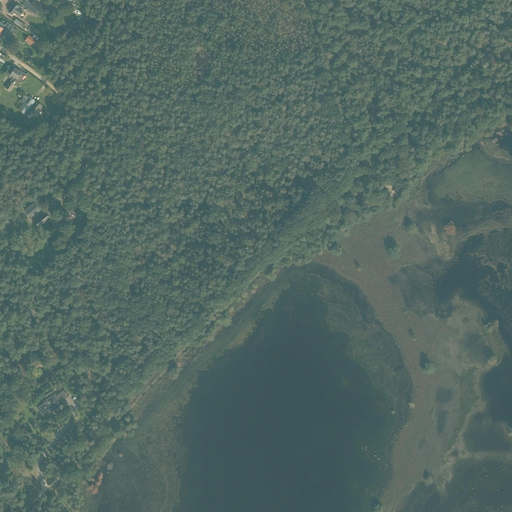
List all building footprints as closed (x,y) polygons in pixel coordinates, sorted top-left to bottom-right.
[(30,5),(41,13),(45,8),(33,0),(30,5)] [(63,0),(58,0),(71,9),(73,11),(75,8),(73,6),(69,4),(71,0),(67,0),(66,2),(63,0)] [(21,5),(30,11),(29,13),(33,14),(35,14),(37,11),(24,2),(21,5)] [(9,14),(12,16),(13,14),(14,13),(18,16),(22,11),(21,11),(23,8),(18,5),(17,7),(13,4),(8,11),(10,12),(9,14)] [(0,33),(4,35),(6,32),(8,29),(11,31),(14,27),(10,25),(7,23),(5,26),(0,22),(0,33)] [(26,39),(35,45),(34,47),(37,49),(41,44),(29,35),(26,39)] [(11,79),(5,88),(9,91),(13,86),(12,85),(16,79),(17,77),(22,80),(25,74),(20,71),(19,72),(14,68),(11,73),(8,71),(6,74),(8,76),(9,75),(13,77),(11,79)] [(26,101),(18,110),(24,115),(29,108),(30,109),(29,110),(34,114),(40,106),(29,97),(26,101)] [(24,211),(25,212),(28,217),(39,209),(34,203),(24,211)] [(63,213),(69,221),(77,215),(71,207),(63,213)] [(42,215),(33,222),(38,228),(46,221),(42,215)] [(43,403),(37,408),(42,416),(50,410),(50,409),(51,408),(53,410),(60,406),(58,403),(63,400),(69,396),(64,389),(58,393),(59,394),(56,395),(55,393),(45,400),(46,400),(42,402),(43,403)]
